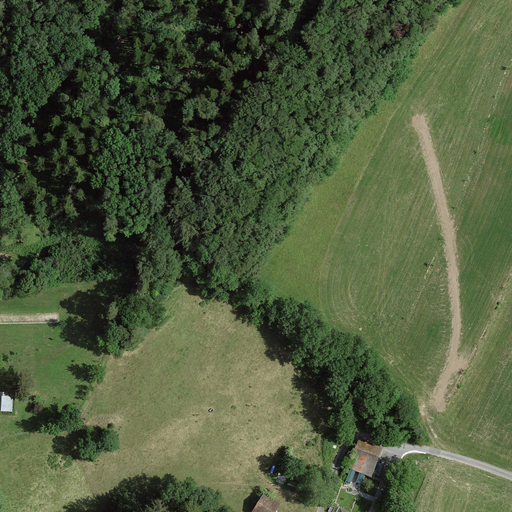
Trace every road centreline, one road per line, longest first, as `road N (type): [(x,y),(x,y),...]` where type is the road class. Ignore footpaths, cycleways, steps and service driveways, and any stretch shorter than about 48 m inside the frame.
road 1 (track): [(319,511),(350,443),(363,436),(511,476)]
road 2 (track): [(119,0),(51,118),(0,167)]
